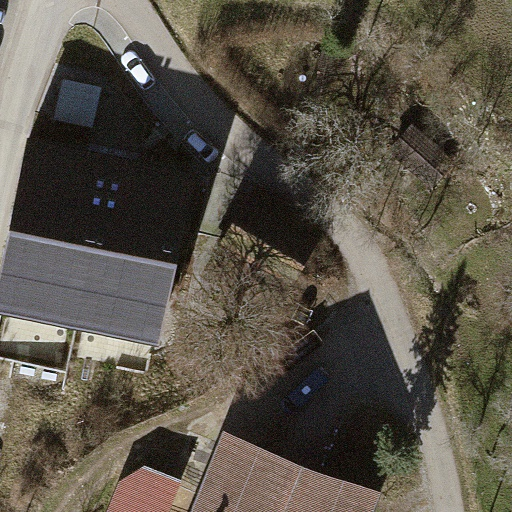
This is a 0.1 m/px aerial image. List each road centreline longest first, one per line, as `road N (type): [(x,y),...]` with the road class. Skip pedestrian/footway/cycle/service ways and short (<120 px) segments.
road 1 (track): [(121,0),(233,152),(347,247),(402,364),(443,511)]
road 2 (residential): [(45,0),(0,205)]
